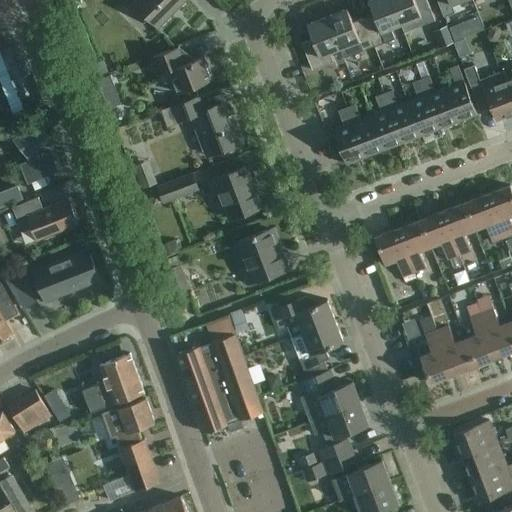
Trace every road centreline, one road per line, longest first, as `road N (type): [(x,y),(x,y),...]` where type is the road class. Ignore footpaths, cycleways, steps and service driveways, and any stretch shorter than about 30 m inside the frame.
road 1 (tertiary): [(137,303),(47,62),(12,0)]
road 2 (residential): [(327,221),(256,31),(263,8),(276,0)]
road 3 (tertiary): [(215,511),(137,303)]
road 4 (residential): [(407,428),(327,221)]
road 5 (residential): [(327,221),(511,153)]
road 6 (residential): [(137,303),(0,374)]
